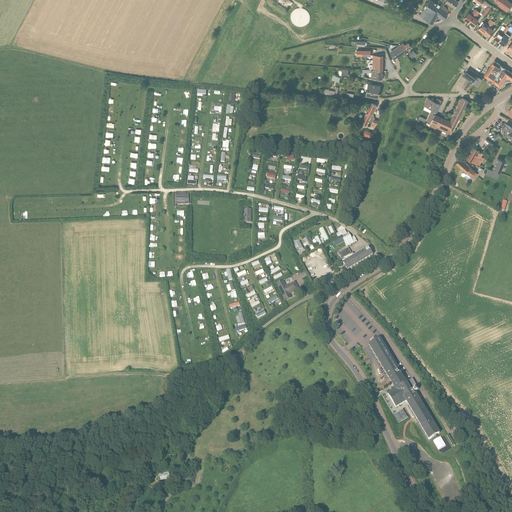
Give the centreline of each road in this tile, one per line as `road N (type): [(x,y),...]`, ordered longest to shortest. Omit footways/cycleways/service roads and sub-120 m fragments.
road 1 (unclassified): [(155,511),(180,480),(194,431),(227,396),(253,335),(310,296),(332,302)]
road 2 (tertiary): [(419,511),(357,373),(328,335),(332,302)]
road 3 (tertiary): [(332,302),(399,249),(456,143)]
road 4 (track): [(66,377),(192,373),(245,347)]
road 5 (track): [(0,492),(24,494),(49,479),(172,454)]
